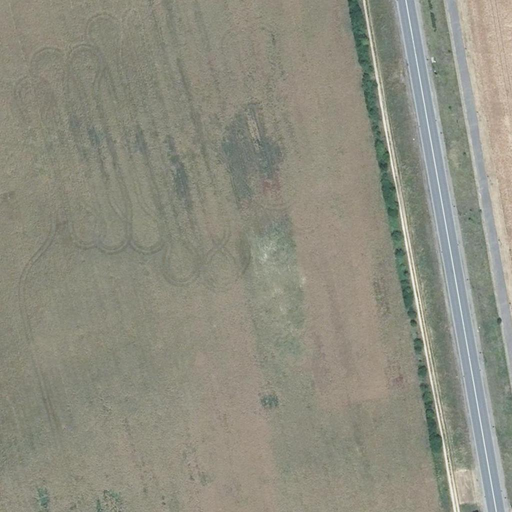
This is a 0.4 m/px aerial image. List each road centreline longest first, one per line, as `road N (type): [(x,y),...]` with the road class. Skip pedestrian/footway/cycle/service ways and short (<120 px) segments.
road 1 (track): [(363,0),(455,511)]
road 2 (primary): [(497,511),(406,0)]
